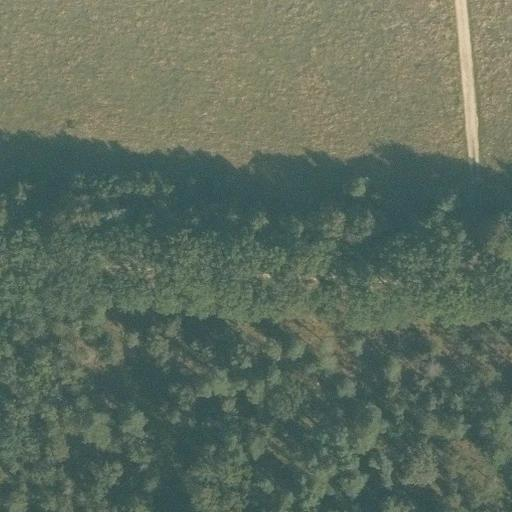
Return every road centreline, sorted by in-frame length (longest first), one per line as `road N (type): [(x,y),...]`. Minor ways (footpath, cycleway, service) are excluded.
road 1 (unclassified): [(511,282),(0,254)]
road 2 (track): [(457,0),(480,280)]
